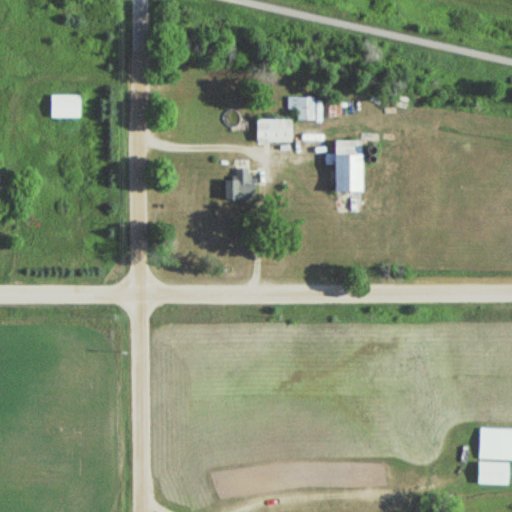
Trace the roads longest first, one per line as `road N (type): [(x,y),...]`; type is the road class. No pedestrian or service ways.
road 1 (residential): [(511,297),(0,292)]
road 2 (residential): [(146,511),(140,33)]
